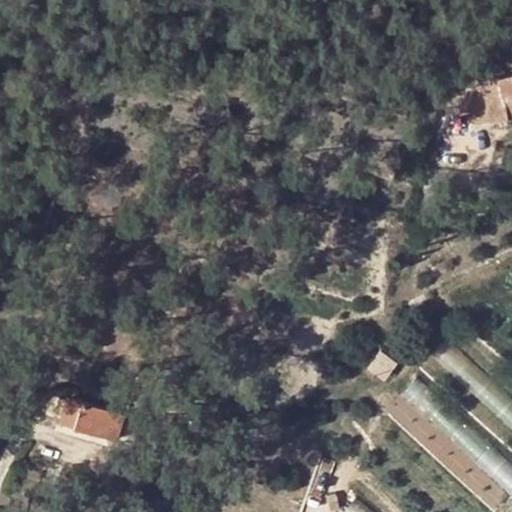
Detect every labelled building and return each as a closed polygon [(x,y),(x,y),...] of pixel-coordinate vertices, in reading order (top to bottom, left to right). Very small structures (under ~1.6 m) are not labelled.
[(511,91),(500,93),(503,120),(511,118),(511,91)] [(49,393),(47,416),(62,417),(64,394),(49,393)] [(69,394),(61,418),(119,436),(126,412),(69,394)] [(99,451),(69,446),(65,472),(95,477),(99,451)] [(375,511),(356,495),(341,511),(375,511)] [(129,511),(131,503),(108,499),(105,511),(129,511)]
